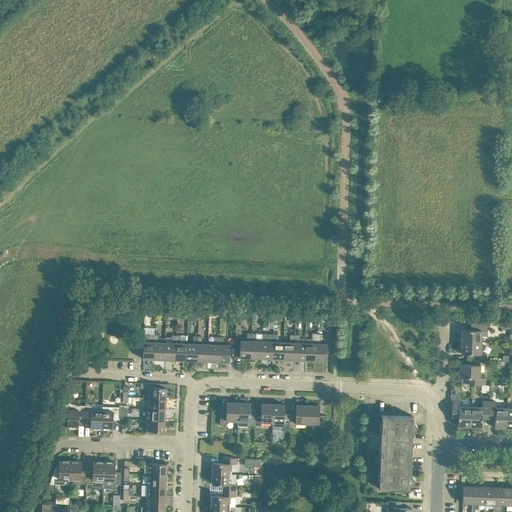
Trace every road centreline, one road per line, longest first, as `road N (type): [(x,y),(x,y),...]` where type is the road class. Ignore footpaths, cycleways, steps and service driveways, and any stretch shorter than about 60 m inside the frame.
road 1 (residential): [(430,398),(414,389),(206,380)]
road 2 (residential): [(33,511),(56,443),(192,447)]
road 3 (residential): [(206,380),(58,375)]
